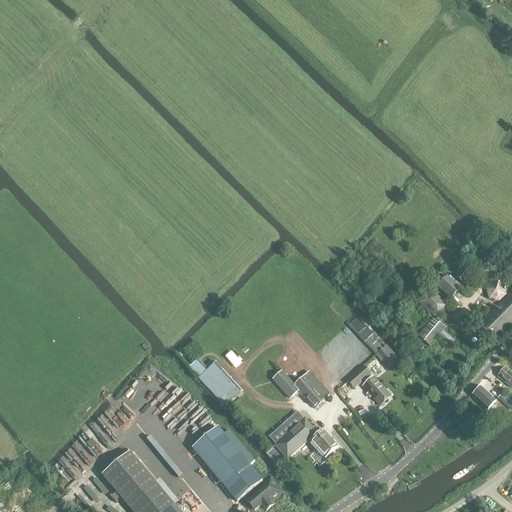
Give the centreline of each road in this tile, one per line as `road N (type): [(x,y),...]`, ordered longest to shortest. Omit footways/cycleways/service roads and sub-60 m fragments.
road 1 (tertiary): [(511,341),(401,466),(336,511)]
road 2 (track): [(0,107),(103,0)]
